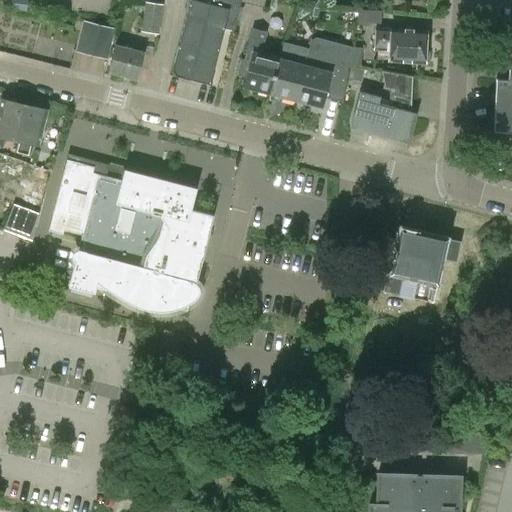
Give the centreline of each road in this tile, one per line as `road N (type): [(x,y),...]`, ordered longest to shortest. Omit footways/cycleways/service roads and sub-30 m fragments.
road 1 (residential): [(0,68),(350,160)]
road 2 (residential): [(336,461),(350,160)]
road 3 (residential): [(456,180),(461,0)]
